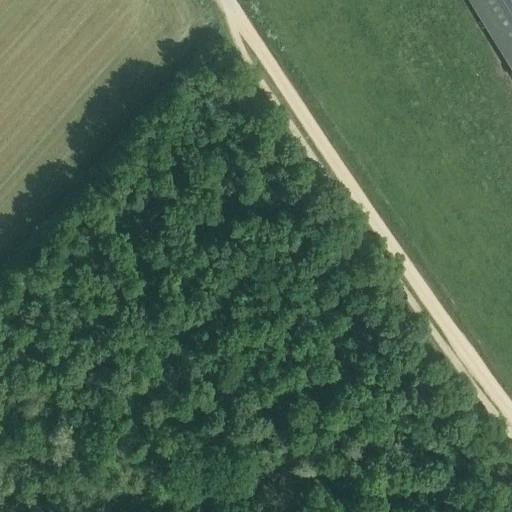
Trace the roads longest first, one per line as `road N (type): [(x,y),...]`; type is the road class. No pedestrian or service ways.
road 1 (track): [(511,409),(237,17)]
road 2 (track): [(0,285),(228,52),(237,17)]
